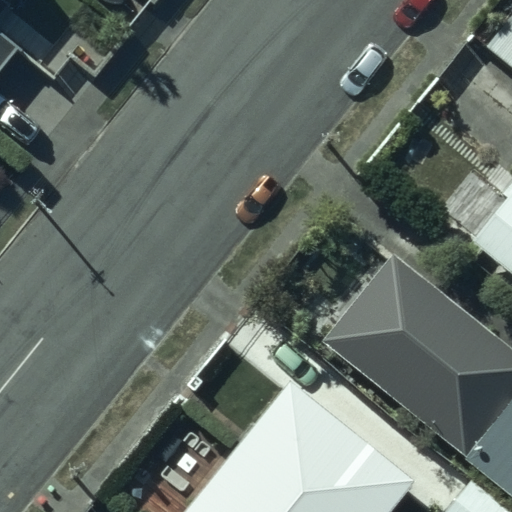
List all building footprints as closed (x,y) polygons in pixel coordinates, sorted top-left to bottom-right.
[(0,0),(0,70),(15,52),(0,40),(0,19),(10,7),(1,0),(0,0)] [(502,196),(471,239),(511,272),(511,175),(497,193),(502,196)] [(511,415),(511,367),(396,272),(324,359),(464,474),(511,415)] [(390,511),(414,483),(288,382),(181,511),(390,511)] [(511,511),(511,510),(471,475),(443,511),(511,511)]
